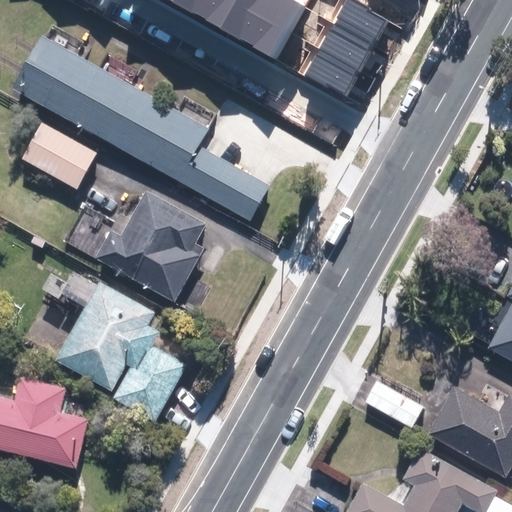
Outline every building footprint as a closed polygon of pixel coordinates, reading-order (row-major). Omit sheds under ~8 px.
[(164,0),(181,9),(186,0),(164,0)] [(186,0),(181,9),(205,22),(217,0),(186,0)] [(217,0),(205,22),(227,34),(246,0),(217,0)] [(246,0),(227,34),(249,46),(274,0),(246,0)] [(289,0),(274,0),(249,46),(274,60),(303,7),(289,0)] [(385,19),(349,0),(344,0),(303,76),(343,97),(385,19)] [(48,42),(21,90),(251,220),(271,185),(202,147),(210,133),(48,42)] [(46,127),(28,158),(78,186),(96,155),(46,127)] [(115,231),(100,257),(178,302),(207,251),(195,244),(205,226),(150,194),(125,237),(115,231)] [(93,307),(62,360),(161,416),(189,366),(154,346),(161,333),(150,327),(157,315),(80,271),(67,292),(93,307)] [(511,305),(492,343),(511,354),(511,305)] [(377,379),(364,400),(412,429),(424,409),(377,379)] [(0,396),(0,448),(78,469),(91,420),(63,413),(69,392),(25,380),(20,401),(0,396)] [(456,388),(432,433),(509,474),(511,468),(511,397),(503,414),(456,388)] [(496,487),(429,450),(414,476),(420,480),(405,507),(366,486),(352,511),(456,511),(464,498),(484,509),(496,487)]
